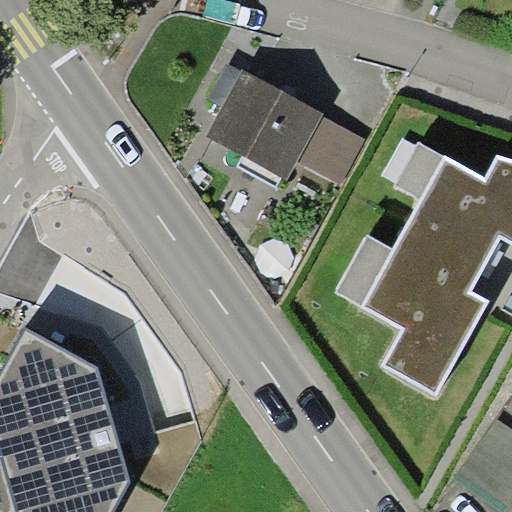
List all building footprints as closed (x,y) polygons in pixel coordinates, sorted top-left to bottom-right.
[(323,112),(243,68),(242,70),(228,63),(209,98),(222,106),(206,134),(244,154),(282,175),(287,178),(297,160),(322,114),(323,112)] [(367,139),(322,114),(297,160),(342,185),(367,139)] [(419,199),(444,156),(419,142),(394,185),(419,199)] [(282,175),(244,154),(238,165),(276,185),(282,175)] [(485,176),(444,154),(444,156),(419,199),(393,248),(363,305),(362,307),(401,329),(381,365),(436,396),(489,299),(474,291),(501,239),(511,244),(511,158),(498,154),(485,176)] [(363,305),(393,248),(367,236),(337,291),(363,305)] [(98,367),(26,330),(0,373),(0,511),(110,511),(129,479),(98,367)]
